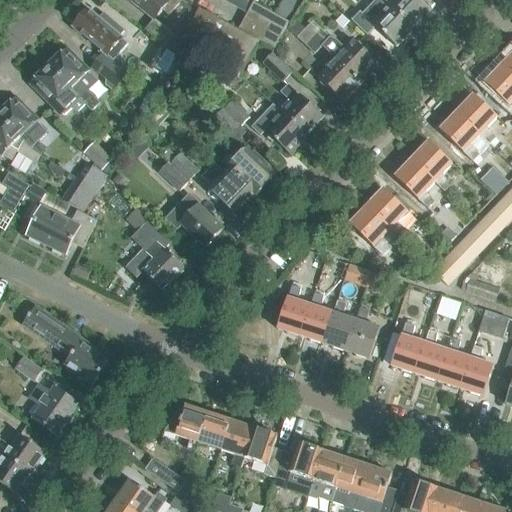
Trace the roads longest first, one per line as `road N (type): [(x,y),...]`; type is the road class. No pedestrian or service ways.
road 1 (residential): [(168,351),(350,162),(487,0)]
road 2 (residential): [(511,470),(168,351)]
road 3 (residential): [(55,511),(168,351)]
road 4 (residential): [(168,351),(0,259)]
